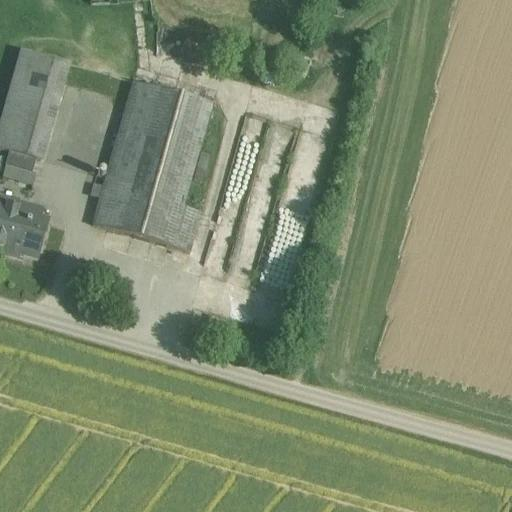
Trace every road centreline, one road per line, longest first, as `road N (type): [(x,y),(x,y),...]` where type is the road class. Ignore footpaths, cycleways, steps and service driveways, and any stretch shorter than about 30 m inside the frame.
road 1 (unclassified): [(511,450),(0,303)]
road 2 (track): [(394,0),(384,37),(281,109),(238,98),(190,277),(74,242)]
